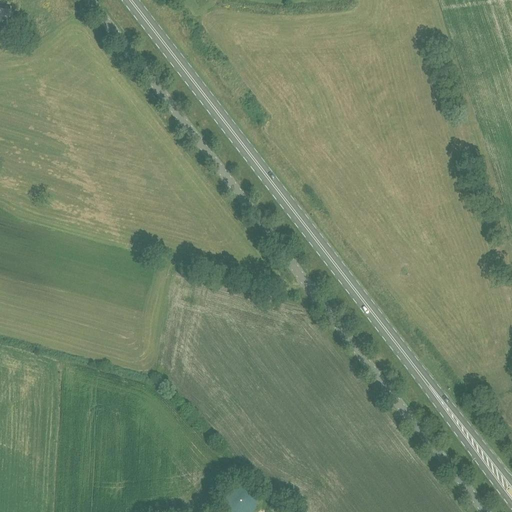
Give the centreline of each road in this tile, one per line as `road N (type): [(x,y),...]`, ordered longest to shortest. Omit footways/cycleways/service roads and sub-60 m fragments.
road 1 (unclassified): [(483,511),(88,0)]
road 2 (secondary): [(511,494),(129,0)]
